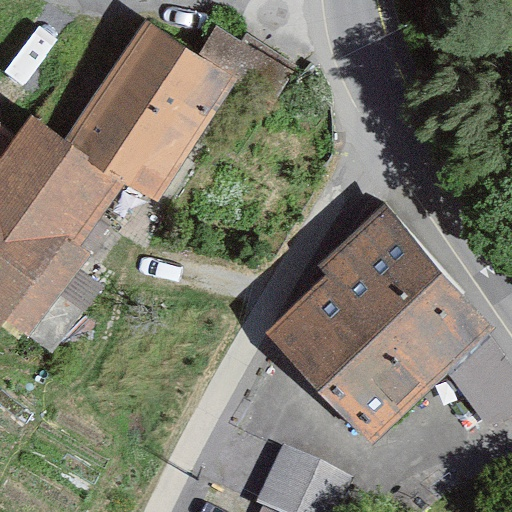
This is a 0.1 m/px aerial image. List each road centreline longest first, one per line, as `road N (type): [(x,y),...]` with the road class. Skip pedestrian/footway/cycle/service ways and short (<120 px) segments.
road 1 (residential): [(382,111),(165,511)]
road 2 (unclassified): [(511,288),(382,111)]
